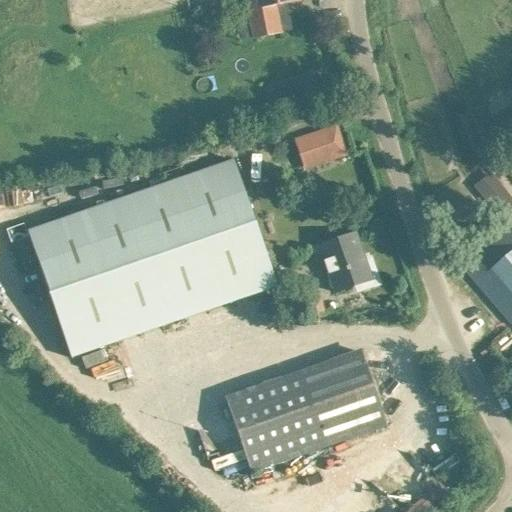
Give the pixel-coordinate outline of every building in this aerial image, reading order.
[(247,0),(255,38),(279,33),(274,7),(306,0),(305,0),(247,0)] [(317,74),(276,88),(281,104),(323,91),(317,74)] [(331,78),(324,80),(327,89),(334,87),(331,78)] [(511,103),(503,110),(511,122),(511,103)] [(294,142),(302,167),(344,153),(335,128),(294,142)] [(277,287),(233,160),(26,232),(70,359),(277,287)] [(511,224),(462,267),(511,325),(511,224)] [(323,259),(335,293),(354,286),(362,290),(380,284),(370,258),(360,262),(357,252),(361,251),(355,234),(313,248),(318,261),(323,259)] [(305,380),(227,407),(250,473),(387,426),(361,353),(346,359),(348,365),(305,380)]
